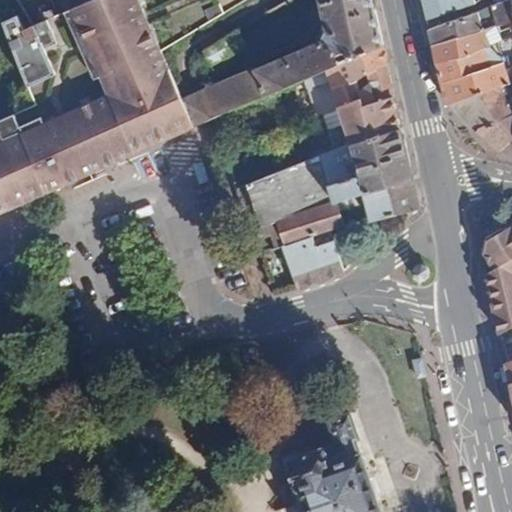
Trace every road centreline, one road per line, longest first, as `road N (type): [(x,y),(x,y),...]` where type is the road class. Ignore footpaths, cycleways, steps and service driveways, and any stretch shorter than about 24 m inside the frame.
road 1 (primary): [(443,200),(509,507)]
road 2 (primary): [(397,0),(436,160)]
